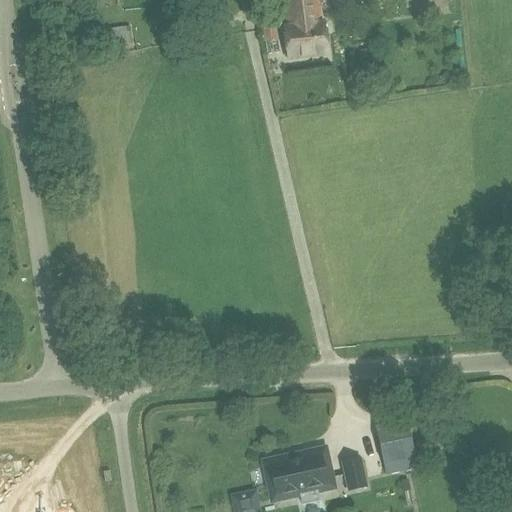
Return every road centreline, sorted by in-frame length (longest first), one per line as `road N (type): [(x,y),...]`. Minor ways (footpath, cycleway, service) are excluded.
road 1 (unclassified): [(113,385),(511,357)]
road 2 (unclassified): [(113,385),(132,511)]
